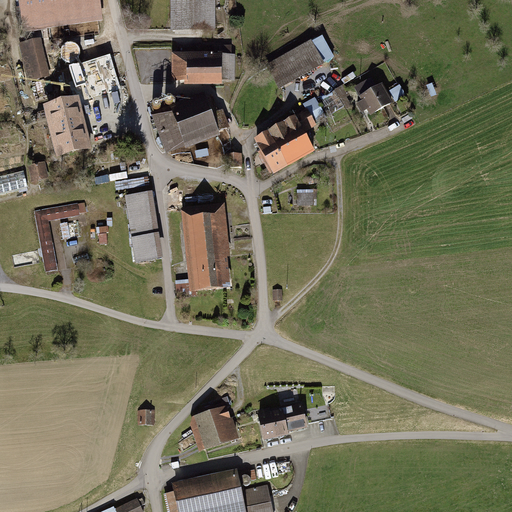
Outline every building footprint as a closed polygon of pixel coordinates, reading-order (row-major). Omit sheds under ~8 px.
[(98,15),(95,0),(22,0),(24,8),(26,25),(98,15)] [(213,32),(213,0),(173,0),(173,32),(213,32)] [(26,25),(24,8),(16,9),(19,26),(26,25)] [(31,66),(44,63),(38,41),(19,45),(28,80),(34,78),(31,66)] [(322,64),(311,44),(269,68),(280,88),(322,64)] [(231,80),(231,56),(225,56),(218,56),(218,54),(213,54),(213,55),(211,55),(211,56),(175,56),(175,80),(231,80)] [(46,75),(44,63),(31,66),(34,78),(46,75)] [(370,80),(355,89),(360,99),(375,91),(370,80)] [(52,82),(43,84),(48,102),(57,99),(52,82)] [(350,95),(343,85),(335,90),(347,109),(352,107),(347,98),(350,95)] [(394,105),(383,86),(375,91),(360,99),(363,103),(357,106),(362,116),(367,113),(370,119),(382,112),(394,105)] [(400,87),(390,93),(396,104),(407,97),(400,87)] [(204,94),(172,106),(174,112),(206,100),(204,94)] [(172,106),(154,113),(167,152),(227,129),(221,112),(216,114),(211,98),(206,100),(174,112),(172,106)] [(171,98),(169,98),(167,98),(166,99),(165,101),(165,103),(166,104),(167,106),(168,106),(170,107),(172,106),(173,105),(174,103),(174,102),(173,100),(172,99),(171,98)] [(157,102),(156,102),(154,103),(153,104),(153,105),(152,107),(153,108),(153,110),(155,111),(156,111),(158,111),(159,110),(160,109),(161,108),(161,107),(161,105),(160,104),(159,103),(157,102)] [(75,103),(49,110),(60,154),(86,147),(80,120),(75,103)] [(295,119),(269,133),(287,166),(313,151),(302,130),(313,124),(307,113),(295,120),(295,119)] [(326,121),(322,115),(314,119),(318,125),(326,121)] [(80,120),(86,147),(90,146),(83,120),(80,120)] [(264,171),(267,177),(275,172),(287,166),(269,133),(257,140),(263,151),(260,153),(262,156),(260,157),(263,162),(265,162),(269,169),(264,171)] [(225,153),(226,165),(230,165),(230,168),(241,167),(241,155),(238,155),(238,153),(225,153)] [(121,161),(91,166),(94,184),(124,178),(121,161)] [(31,168),(34,180),(46,177),(43,165),(31,168)] [(154,260),(144,195),(127,198),(137,263),(154,260)] [(298,195),(298,205),(313,205),(313,195),(298,195)] [(35,212),(46,272),(57,270),(56,261),(53,262),(45,219),(79,213),(77,205),(35,212)] [(194,291),(229,287),(227,264),(224,264),(222,246),(227,246),(226,240),(221,240),(218,207),(186,210),(193,281),(194,291)] [(195,295),(194,291),(193,281),(185,282),(184,266),(176,267),(177,282),(179,297),(195,295)] [(329,405),(305,409),(308,426),(332,423),(329,405)] [(260,418),(265,440),(287,435),(286,432),(306,427),(301,407),(281,411),(281,413),(269,416),(268,411),(259,413),(260,418)] [(195,421),(205,450),(235,440),(225,409),(199,417),(195,421)] [(153,411),(139,411),(139,425),(152,425),(153,411)] [(254,464),(257,478),(280,473),(277,459),(254,464)] [(248,476),(246,476),(244,476),(242,477),(241,479),(240,481),(240,483),(242,485),(243,486),(245,487),(247,486),(249,485),(250,484),(251,482),(251,479),(250,478),(248,476)] [(236,478),(176,491),(176,493),(167,495),(170,511),(272,511),(267,486),(239,492),(236,478)] [(142,511),(136,500),(116,510),(116,511),(142,511)]
